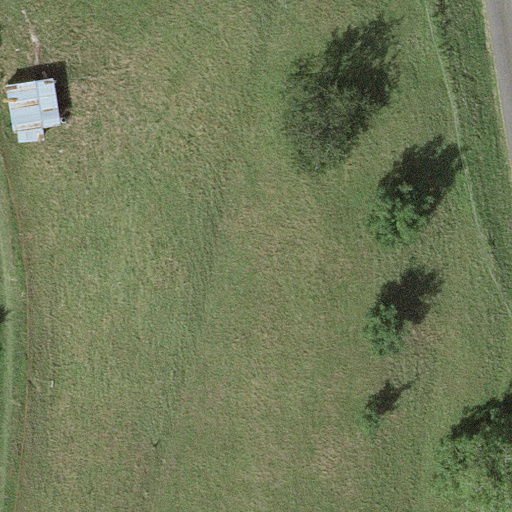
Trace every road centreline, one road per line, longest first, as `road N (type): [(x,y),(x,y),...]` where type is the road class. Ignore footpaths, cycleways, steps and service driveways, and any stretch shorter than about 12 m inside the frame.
road 1 (track): [(0,268),(11,325),(0,490)]
road 2 (track): [(491,0),(511,132)]
